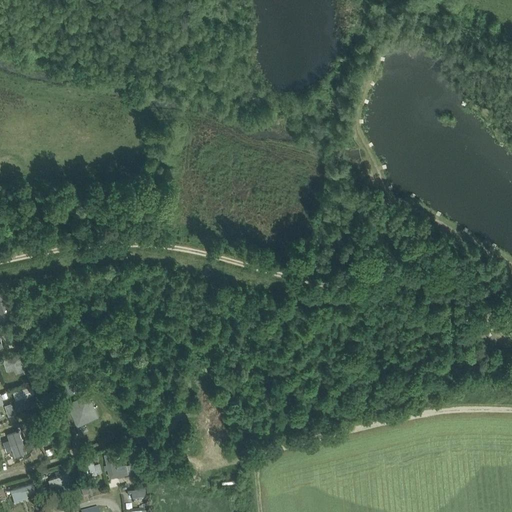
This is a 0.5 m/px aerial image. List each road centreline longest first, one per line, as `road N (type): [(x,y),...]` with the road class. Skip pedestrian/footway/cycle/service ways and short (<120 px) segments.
road 1 (track): [(0,263),(121,238),(192,244),(511,334)]
road 2 (track): [(261,511),(259,458),(270,443),(409,413),(511,408)]
